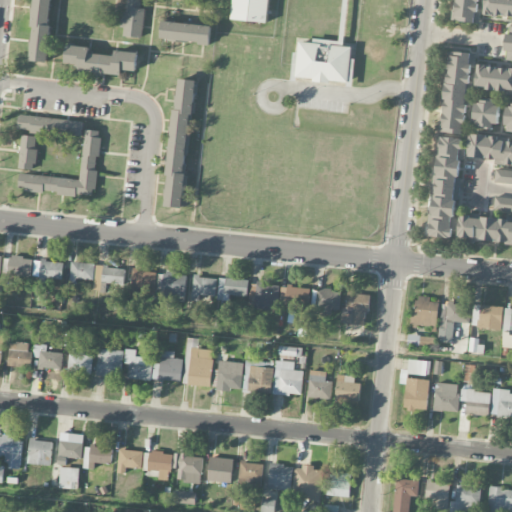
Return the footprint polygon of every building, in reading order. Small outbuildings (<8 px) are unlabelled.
[(35,0),(31,61),(48,63),(53,0),(35,0)] [(145,0),(126,0),(126,11),(123,11),(120,36),(142,38),(145,0)] [(268,22),(269,0),(233,0),(232,20),(268,22)] [(478,23),(479,0),(456,0),(454,21),(478,23)] [(511,0),(484,0),(484,15),(511,16),(511,0)] [(161,41),(210,43),(211,25),(162,22),(161,41)] [(348,83),(352,47),(299,41),(295,78),(348,83)] [(64,69),(123,74),(123,70),(136,71),(138,53),(115,50),(114,56),(89,53),(90,47),(67,45),(64,69)] [(442,132),(465,134),(471,53),(448,51),(442,132)] [(475,89),(511,91),(511,68),(477,65),(475,89)] [(166,207),(185,208),(194,80),(175,79),(166,207)] [(497,129),(497,101),(475,101),(475,129),(497,129)] [(82,137),(84,121),(19,115),(18,130),(82,137)] [(80,179),(20,173),(18,190),(95,197),(101,131),(85,129),(80,179)] [(37,136),(21,135),(19,169),(35,170),(37,136)] [(429,236),(453,239),(464,139),(441,137),(429,236)] [(467,157),(494,159),(494,165),(511,166),(511,141),(469,138),(467,157)] [(511,184),(511,170),(496,169),(494,182),(511,184)] [(511,211),(511,198),(495,197),(494,209),(511,211)] [(511,244),(511,221),(460,218),(458,240),(511,244)] [(0,273),(31,276),(33,259),(3,256),(3,255),(0,255),(0,273)] [(63,279),(63,261),(40,261),(40,279),(63,279)] [(94,281),(95,263),(71,263),(70,280),(94,281)] [(117,285),(124,285),(125,268),(102,267),(101,293),(117,294),(117,285)] [(132,293),(156,294),(156,271),(133,270),(132,293)] [(185,300),(186,274),(159,273),(158,300),(185,300)] [(217,277),(193,276),(192,300),(199,301),(199,295),(216,296),(217,277)] [(230,301),(230,295),(248,296),(248,280),(219,278),(218,300),(230,301)] [(254,308),(276,311),(280,285),(258,281),(254,308)] [(285,309),(308,310),(309,288),(286,287),(285,309)] [(341,290),(312,289),(311,312),(328,313),(328,309),(340,310),(341,290)] [(370,295),(348,293),(346,308),(343,307),(341,323),(363,325),(365,313),(369,313),(370,295)] [(439,303),(430,302),(430,297),(416,295),(412,325),(436,328),(439,303)] [(440,310),(438,342),(453,343),(454,322),(469,323),(470,305),(448,303),(447,310),(440,310)] [(501,330),(504,307),(480,305),(477,327),(501,330)] [(503,348),(511,348),(511,309),(504,310),(503,348)] [(408,346),(431,348),(431,337),(408,335),(408,346)] [(211,387),(213,359),(208,359),(209,350),(198,349),(199,339),(187,338),(182,384),(211,387)] [(8,366),(31,368),(32,357),(39,358),(38,368),(61,369),(63,353),(46,352),(47,346),(31,345),(31,344),(10,342),(8,366)] [(123,350),(98,349),(97,375),(122,376),(123,350)] [(136,357),(136,350),(125,349),(124,364),(128,364),(127,379),(152,380),(152,358),(136,357)] [(159,381),(181,382),(182,359),(174,359),(174,352),(160,351),(159,381)] [(91,374),(93,355),(69,353),(67,372),(91,374)] [(430,361),(408,360),(407,374),(429,375),(430,361)] [(240,391),(244,364),(219,361),(216,389),(240,391)] [(251,366),(252,362),(246,361),(243,383),(249,384),(248,392),(270,395),(273,369),(251,366)] [(293,370),(294,362),(275,361),(272,393),(301,396),(303,371),(293,370)] [(332,381),(326,381),(326,371),(309,371),(309,398),(331,399),(332,381)] [(360,383),(354,383),(355,375),(337,375),(336,401),(360,402),(360,383)] [(429,379),(406,379),(405,410),(428,410),(429,379)] [(458,411),(459,384),(435,383),(435,411),(458,411)] [(467,402),(466,414),(489,416),(491,393),(462,389),(460,401),(467,402)] [(511,394),(510,394),(511,390),(492,389),(491,417),(511,417),(511,394)] [(84,435),(69,434),(68,441),(60,441),(59,457),(82,458),(84,435)] [(7,469),(21,469),(22,437),(0,435),(0,455),(8,456),(7,469)] [(28,464),(51,465),(52,441),(29,440),(28,464)] [(95,469),(95,463),(112,464),(112,447),(85,446),(84,469),(95,469)] [(126,474),(126,468),(142,469),(143,450),(119,449),(118,473),(126,474)] [(172,453),(149,452),(148,471),(159,471),(158,480),(170,480),(172,453)] [(174,469),(178,469),(177,482),(201,483),(202,457),(188,457),(188,453),(174,453),(174,469)] [(208,481),(232,482),(233,458),(209,457),(208,481)] [(263,463),(241,463),(241,484),(262,485),(263,463)] [(292,465),(269,465),(269,490),(292,490),(292,465)] [(322,470),(314,470),(314,467),(295,466),(293,499),(321,501),(322,470)] [(79,468),(60,468),(60,488),(79,488),(79,468)] [(327,496),(350,497),(350,472),(328,472),(327,496)] [(409,511),(410,497),(418,497),(419,480),(396,479),(394,511),(389,511),(386,511),(409,511)] [(450,482),(427,481),(426,507),(449,508),(450,482)] [(478,511),(481,486),(457,484),(455,502),(450,501),(449,511),(478,511)] [(511,511),(511,488),(489,488),(488,511),(511,511)] [(172,502),(195,505),(196,493),(174,490),(172,502)] [(261,511),(275,511),(276,500),(262,499),(261,511)]
